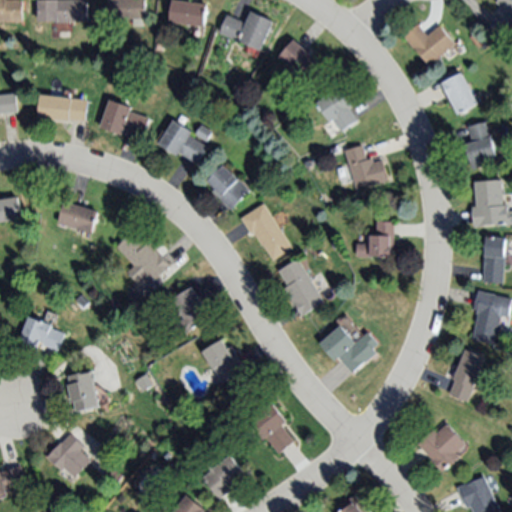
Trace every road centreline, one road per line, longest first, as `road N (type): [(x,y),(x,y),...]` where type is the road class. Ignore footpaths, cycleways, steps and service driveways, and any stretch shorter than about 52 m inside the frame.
road 1 (residential): [(307,0),(371,57),(421,144),(440,259),(422,339),(397,391),(314,480),(267,511)]
road 2 (residential): [(0,160),(69,161),(170,202),(224,256),(292,370),(356,439)]
